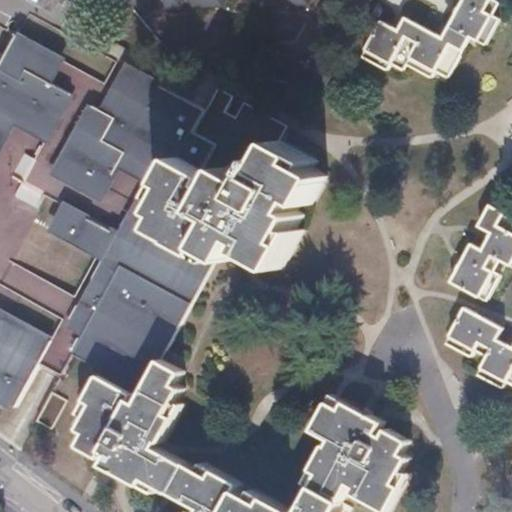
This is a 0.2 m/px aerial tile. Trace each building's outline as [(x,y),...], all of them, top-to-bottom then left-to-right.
[(146,0),(153,11),(219,9),(223,2),(224,0),(279,0),(283,7),(307,7),(310,0),(146,0)] [(400,31),(382,22),(364,60),(387,72),(391,64),(403,70),(405,65),(431,78),(435,70),(449,77),(470,38),(486,46),(499,20),(493,16),(499,4),(491,0),(464,0),(445,37),(407,17),(400,31)] [(0,158),(17,127),(46,143),(69,100),(7,67),(0,81),(0,158)] [(68,205),(56,230),(122,267),(77,352),(96,362),(92,368),(104,374),(91,400),(96,402),(84,428),(91,431),(84,446),(102,456),(104,450),(113,455),(109,464),(146,483),(148,479),(206,509),(204,511),(198,511),(196,511),(195,511),(339,511),(353,485),(359,488),(356,493),(392,511),(393,511),(405,490),(398,486),(413,457),(407,453),(413,441),(391,430),(387,437),(381,433),(387,421),(350,401),(346,408),(331,400),(316,432),(331,439),(315,470),(321,473),(301,511),(293,511),(266,498),(263,503),(238,490),(243,481),(217,468),(213,476),(164,449),(180,416),(175,414),(188,389),(181,386),(188,372),(166,361),(218,258),(207,252),(211,246),(235,259),(247,235),(254,239),(249,249),(285,268),(297,245),(292,242),(308,214),(300,210),(305,200),(313,204),(330,175),(305,162),(309,154),(281,139),(289,123),(245,100),(238,114),(229,110),(236,95),(222,87),(219,85),(215,92),(207,108),(129,67),(106,108),(95,102),(58,173),(103,197),(119,166),(151,182),(123,234),(68,205)] [(481,223),(492,229),(482,247),(472,241),(451,280),(487,299),(501,271),(494,267),(499,257),(511,263),(511,214),(492,203),(481,223)] [(475,346),(491,353),(481,373),(499,382),(501,378),(511,383),(511,341),(500,336),(506,324),(468,305),(448,342),(471,355),(475,346)] [(54,338),(6,314),(0,325),(0,397),(19,407),(54,338)]
